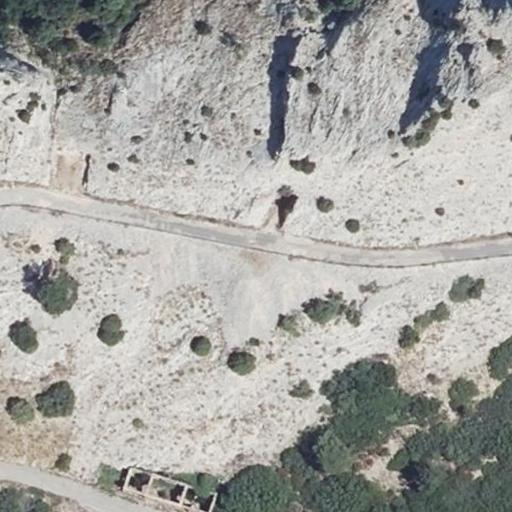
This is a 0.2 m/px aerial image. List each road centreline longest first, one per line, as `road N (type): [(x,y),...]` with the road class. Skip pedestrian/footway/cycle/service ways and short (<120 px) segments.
road 1 (unclassified): [(0,191),(369,259),(511,241)]
road 2 (unclassified): [(140,511),(0,467)]
